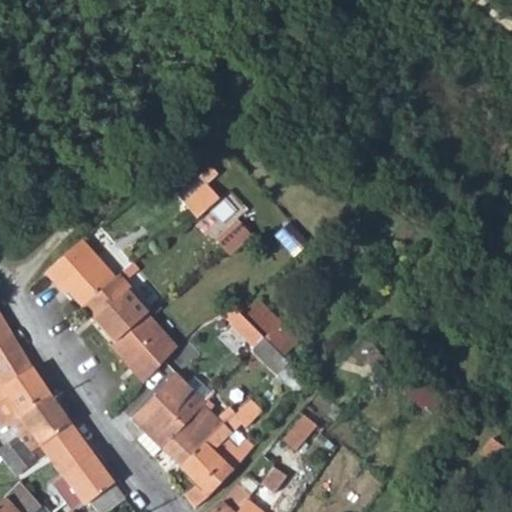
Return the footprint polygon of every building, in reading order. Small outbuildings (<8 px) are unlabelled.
[(184,215),(193,224),(215,204),(202,190),(195,183),(172,204),(184,215)] [(234,224),(212,245),(219,252),(226,260),(248,239),(239,229),(234,224)] [(284,232),(270,244),(289,264),(302,251),(284,232)] [(79,312),(112,282),(79,246),(44,281),(62,303),(67,298),(79,312)] [(107,353),(138,390),(175,350),(145,318),(149,315),(115,279),(112,282),(79,312),(110,349),(107,353)] [(264,335),(262,339),(284,362),(296,343),(258,303),(246,315),(264,335)] [(230,320),(254,347),(262,339),(237,312),(230,320)] [(50,395),(12,334),(0,315),(0,423),(3,428),(8,424),(50,395)] [(275,374),(298,395),(306,384),(284,362),(275,374)] [(161,448),(201,405),(203,402),(184,383),(180,380),(170,370),(153,390),(129,416),(142,429),(144,431),(161,448)] [(422,380),(410,389),(426,411),(438,403),(422,380)] [(8,424),(17,435),(31,451),(69,424),(50,395),(8,424)] [(223,427),(201,405),(161,448),(182,469),(223,427)] [(242,423),(235,415),(223,427),(182,469),(197,484),(184,494),(194,507),(210,494),(235,469),(254,447),(254,446),(246,439),(237,448),(227,439),(242,423)] [(316,426),(304,416),(285,439),(296,450),(316,426)] [(46,453),(83,503),(85,505),(88,503),(113,482),(69,424),(31,451),(17,435),(0,448),(0,454),(17,475),(46,453)] [(161,448),(144,431),(136,438),(153,457),(161,448)] [(279,492),(291,473),(273,463),(262,482),(279,492)] [(258,484),(248,475),(224,500),(235,510),(258,484)] [(49,511),(22,482),(4,498),(20,511),(49,511)] [(106,511),(124,498),(113,482),(88,503),(96,511),(106,511)] [(0,511),(20,511),(4,498),(0,501),(0,511)] [(231,511),(222,503),(221,502),(211,511),(231,511)]
